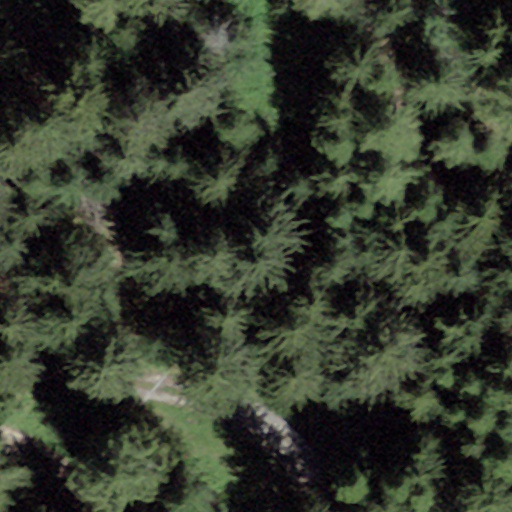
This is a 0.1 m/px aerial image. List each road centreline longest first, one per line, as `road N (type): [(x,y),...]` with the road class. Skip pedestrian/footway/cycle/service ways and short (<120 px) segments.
road 1 (track): [(411,511),(366,496),(214,398),(0,343)]
road 2 (track): [(0,430),(91,511)]
